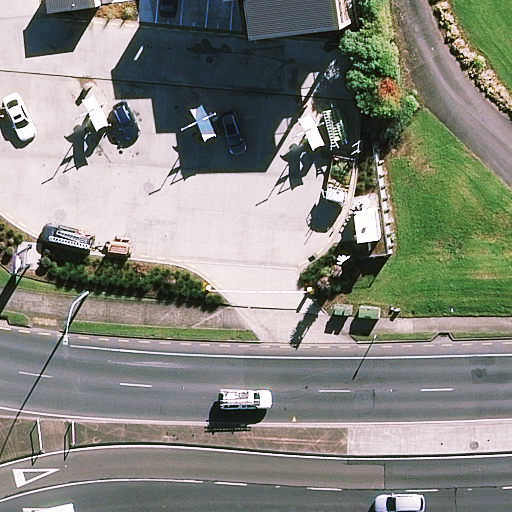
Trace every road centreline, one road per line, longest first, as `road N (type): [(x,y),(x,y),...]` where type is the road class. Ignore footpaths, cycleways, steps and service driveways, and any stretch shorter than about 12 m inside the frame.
road 1 (trunk): [(511,481),(305,487),(85,480),(0,502)]
road 2 (trunk): [(0,371),(265,392),(511,388)]
